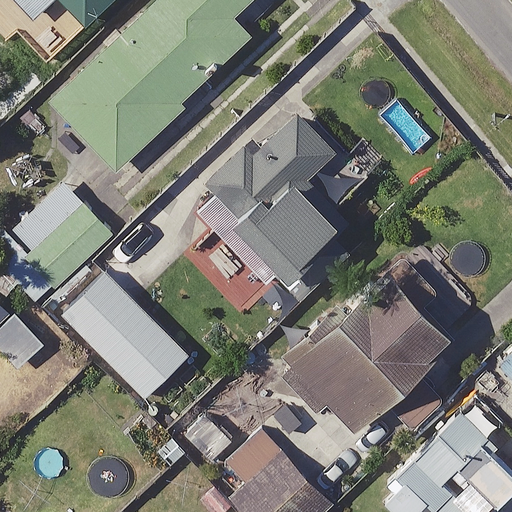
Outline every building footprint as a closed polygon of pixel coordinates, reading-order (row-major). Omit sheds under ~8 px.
[(10,0),(31,19),(49,0),(66,0),(89,21),(108,0),(10,0)] [(246,0),(151,0),(50,98),(117,168),(183,106),(178,101),(250,32),(233,13),(246,0)] [(332,152),(299,113),(209,188),(299,296),(364,241),(307,173),(332,152)] [(113,230),(65,178),(0,237),(0,259),(37,300),(113,230)] [(190,246),(155,208),(116,245),(151,283),(190,246)] [(485,305),(424,243),(292,372),(353,435),(485,305)] [(189,350),(102,270),(57,318),(144,399),(189,350)] [(511,491),(511,434),(472,395),(378,492),(398,511),(415,511),(458,468),(497,507),(511,491)] [(321,511),(330,504),(281,454),(234,498),(247,511),(321,511)]
